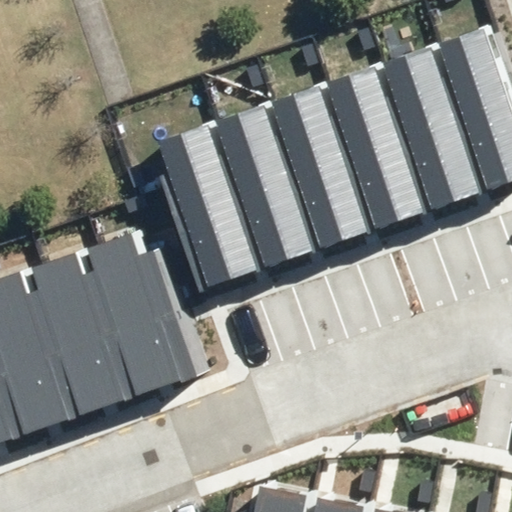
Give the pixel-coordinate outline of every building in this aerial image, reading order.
[(492,187),(511,180),(511,70),(496,25),(442,43),(492,187)] [(438,206),(492,187),(442,43),(388,61),(438,206)] [(385,224),(438,206),(388,61),(335,80),(385,224)] [(331,242),(385,224),(335,80),(281,98),(331,242)] [(277,261),(331,242),(281,98),(227,116),(277,261)] [(223,279),(277,261),(227,116),(174,135),(223,279)] [(210,368),(161,223),(105,242),(155,387),(210,368)] [(155,387),(105,242),(50,261),(100,405),(155,387)] [(100,405),(50,261),(0,277),(0,295),(44,424),(100,405)] [(0,439),(44,424),(0,295),(0,439)] [(255,511),(254,511),(253,511),(313,511),(318,487),(273,479),(266,511),(255,511)] [(318,487),(313,511),(372,511),(375,498),(318,487)] [(375,498),(372,511),(431,511),(433,509),(375,498)]
